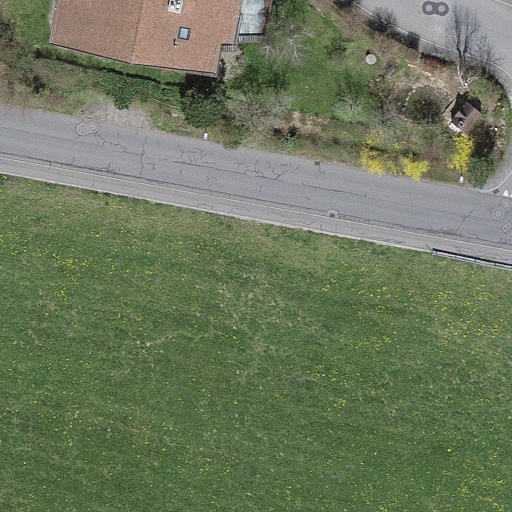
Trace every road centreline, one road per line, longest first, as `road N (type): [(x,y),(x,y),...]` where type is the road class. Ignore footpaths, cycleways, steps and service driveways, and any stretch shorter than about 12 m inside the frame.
road 1 (residential): [(0,148),(511,242)]
road 2 (residential): [(511,51),(386,0)]
